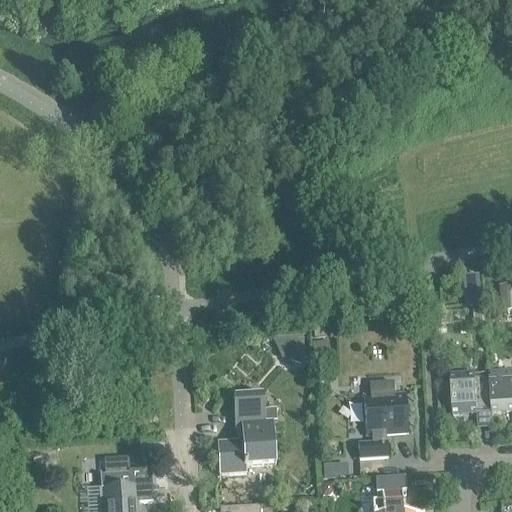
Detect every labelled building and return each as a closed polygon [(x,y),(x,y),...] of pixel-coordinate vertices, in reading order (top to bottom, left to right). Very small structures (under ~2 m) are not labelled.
[(511,286),(498,287),(500,314),(511,313),(511,286)] [(482,311),(473,311),(473,325),(482,324),(482,311)] [(302,331),(270,336),(280,361),(303,367),(302,331)] [(327,342),(309,345),(311,354),(328,351),(327,342)] [(511,374),(487,376),(490,410),(490,415),(511,413),(511,374)] [(490,410),(487,376),(449,378),(452,417),(476,416),(475,411),(490,410)] [(370,445),(356,446),(357,462),(386,460),(385,444),(376,445),(375,438),(406,436),(404,396),(392,396),(392,384),(368,385),(369,398),(362,398),(364,438),(370,438),(370,445)] [(232,411),(233,430),(239,430),(240,442),(215,443),(217,478),(245,476),(244,469),(274,467),(271,423),(263,423),(262,409),(262,396),(232,398),(232,411)] [(127,460),(104,461),(105,477),(127,476),(126,472),(128,472),(127,460)] [(333,466),(322,466),(322,480),(333,480),(333,466)] [(134,511),(134,505),(151,504),(149,471),(128,472),(126,472),(127,476),(105,477),(100,477),(101,511),(134,511)] [(404,493),(403,479),(373,481),(374,495),(379,494),(380,502),(370,503),(370,511),(401,511),(400,493),(404,493)] [(333,485),(319,486),(320,499),(328,498),(333,493),(333,485)]
